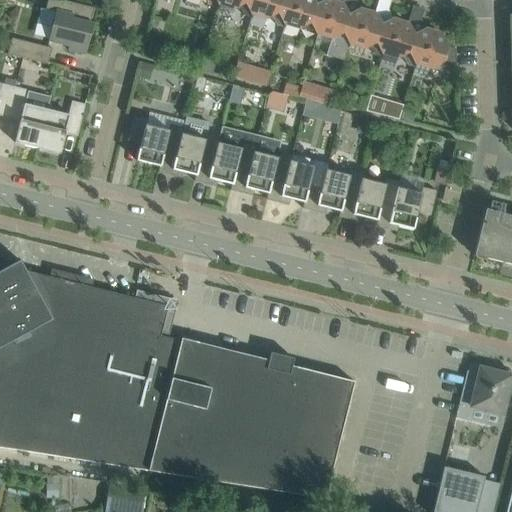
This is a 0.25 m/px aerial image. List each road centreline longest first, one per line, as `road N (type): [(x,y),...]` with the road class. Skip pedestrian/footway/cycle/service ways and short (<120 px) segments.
road 1 (tertiary): [(444,304),(85,216)]
road 2 (residential): [(444,304),(487,131),(482,19),(466,0)]
road 3 (residential): [(85,216),(118,86),(128,0)]
